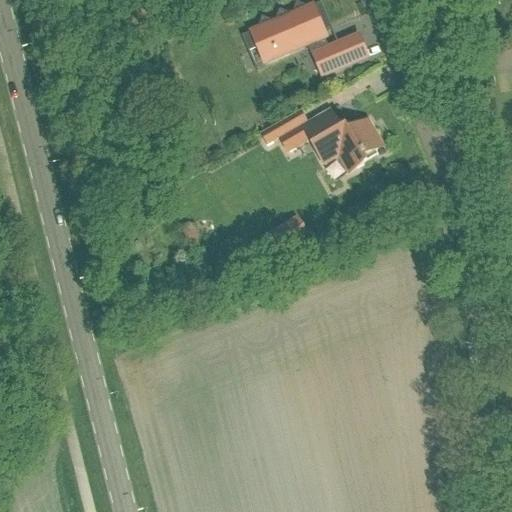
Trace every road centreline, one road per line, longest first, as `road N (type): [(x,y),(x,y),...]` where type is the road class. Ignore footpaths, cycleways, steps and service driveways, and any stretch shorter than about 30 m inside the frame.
road 1 (tertiary): [(127,511),(0,10)]
road 2 (unclassified): [(487,352),(474,321),(439,0)]
road 3 (unclassified): [(497,511),(487,352)]
